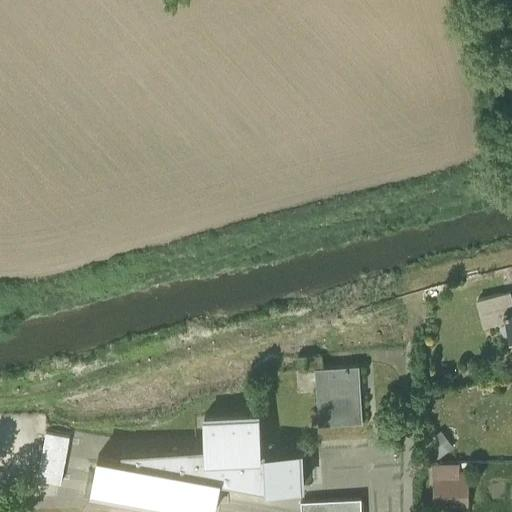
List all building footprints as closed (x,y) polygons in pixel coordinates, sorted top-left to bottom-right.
[(511,297),(510,291),(478,299),(485,324),(507,318),(505,310),(511,308),(511,297)] [(323,353),(299,355),(300,369),(316,368),(315,367),(324,366),(323,353)] [(324,366),(315,367),(316,368),(319,424),(363,421),(360,364),(324,366)] [(207,446),(123,449),(121,458),(99,454),(92,488),(128,494),(129,490),(136,492),(136,496),(171,502),(172,498),(180,500),(179,504),(214,510),(220,478),(233,480),(232,485),(241,486),(242,482),(268,486),(302,485),(301,449),(261,451),(259,412),(205,414),(207,446)] [(441,458),(455,446),(442,431),(428,443),(441,458)] [(468,475),(435,475),(435,501),(468,501),(468,475)] [(362,511),(362,497),(302,500),(302,511),(362,511)]
